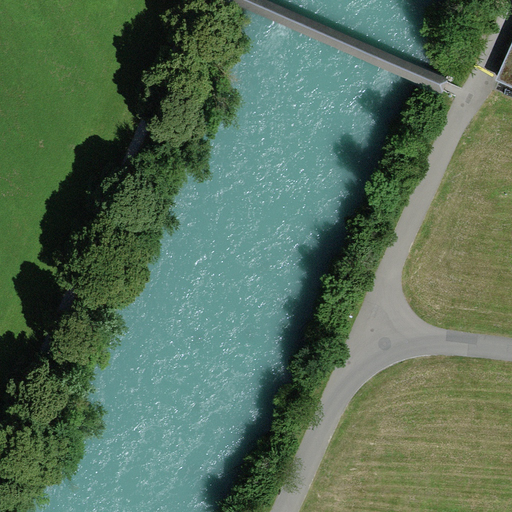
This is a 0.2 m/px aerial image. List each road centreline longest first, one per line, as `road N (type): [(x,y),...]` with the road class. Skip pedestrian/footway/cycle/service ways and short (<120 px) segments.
road 1 (track): [(204,0),(0,455)]
road 2 (residential): [(283,511),(361,331),(511,350)]
